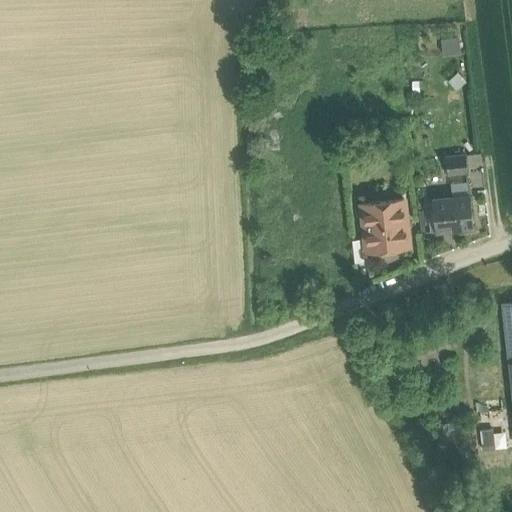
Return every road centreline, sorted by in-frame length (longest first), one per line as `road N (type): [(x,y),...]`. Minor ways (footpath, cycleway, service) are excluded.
road 1 (residential): [(511,245),(250,342)]
road 2 (track): [(250,342),(0,378)]
